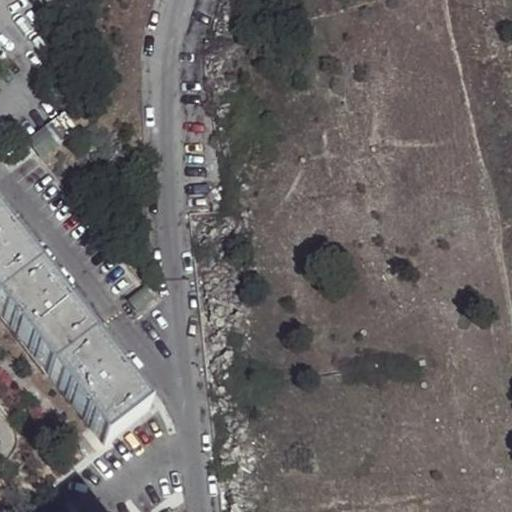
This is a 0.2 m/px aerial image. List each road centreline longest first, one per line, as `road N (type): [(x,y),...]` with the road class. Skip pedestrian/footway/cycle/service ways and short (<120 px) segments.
road 1 (residential): [(184,0),(169,91),(169,196),(188,400)]
road 2 (residential): [(0,171),(188,400)]
